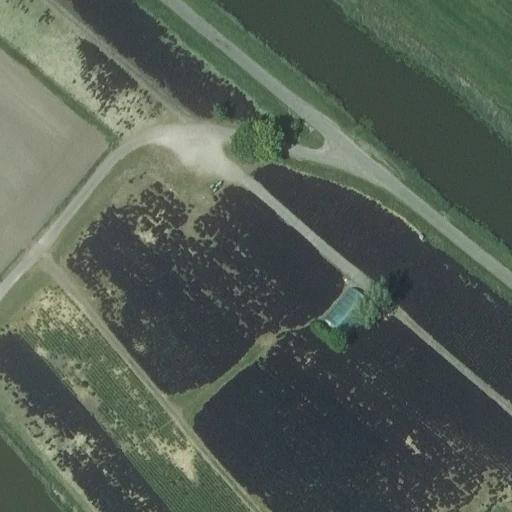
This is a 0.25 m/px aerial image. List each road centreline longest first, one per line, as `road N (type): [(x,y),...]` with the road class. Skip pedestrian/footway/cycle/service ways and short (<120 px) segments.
road 1 (track): [(180,128),(511,407)]
road 2 (unclassified): [(0,287),(121,149),(142,138),(214,130),(360,159)]
road 3 (unclassified): [(360,159),(168,0)]
road 4 (unclassified): [(511,278),(360,159)]
